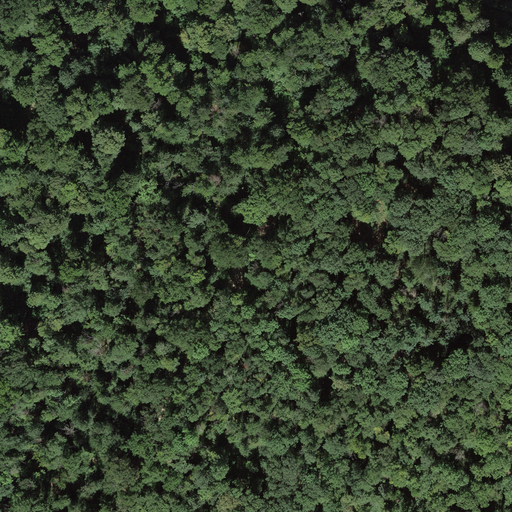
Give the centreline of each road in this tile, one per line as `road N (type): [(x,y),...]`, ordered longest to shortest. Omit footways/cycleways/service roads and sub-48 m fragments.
road 1 (track): [(121,511),(160,415),(251,240),(300,177),(348,124),(387,98),(511,70)]
road 2 (track): [(0,164),(39,94),(117,0)]
